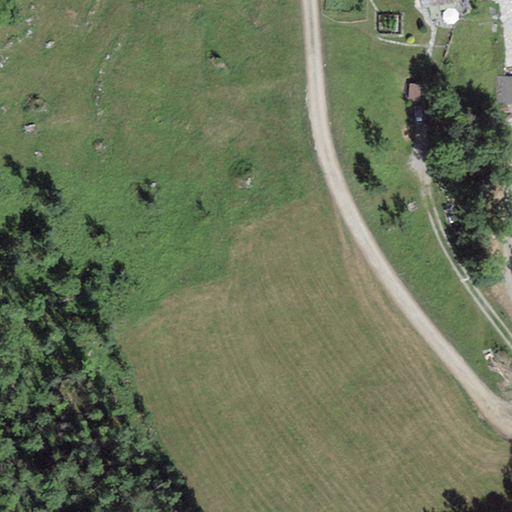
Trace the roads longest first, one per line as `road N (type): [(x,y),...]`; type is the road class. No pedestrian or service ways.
road 1 (track): [(511,427),(428,334),(348,215),(321,138),(311,0)]
road 2 (track): [(511,343),(461,277),(428,215),(415,61)]
